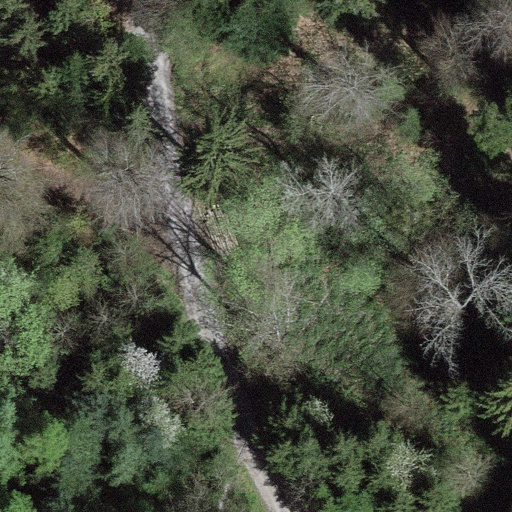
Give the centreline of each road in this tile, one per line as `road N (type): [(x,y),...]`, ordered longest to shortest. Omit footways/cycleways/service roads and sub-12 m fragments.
road 1 (track): [(297,511),(205,325),(148,0)]
road 2 (track): [(0,178),(45,197),(184,218)]
